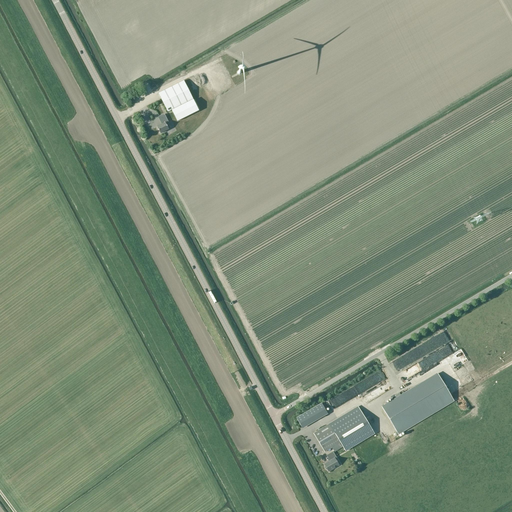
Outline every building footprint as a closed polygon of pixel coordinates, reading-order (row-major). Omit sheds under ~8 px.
[(184,81),(158,94),(168,112),(171,110),(193,99),(184,81)] [(193,99),(171,110),(177,121),(199,111),(193,99)] [(160,134),(169,129),(165,123),(168,122),(165,114),(159,117),(162,124),(157,127),(160,134)] [(458,311),(446,317),(448,320),(459,314),(458,311)] [(375,375),(372,377),(374,382),(385,377),(382,370),(374,374),(375,375)] [(454,401),(437,373),(381,406),(398,435),(454,401)] [(328,414),(325,410),(321,404),(296,418),(302,429),(328,414)] [(329,424),(313,433),(325,452),(332,448),(334,451),(342,446),(345,451),(374,434),(358,406),(329,424)] [(329,459),(328,462),(324,464),(325,466),(325,467),(325,468),(326,469),(326,470),(327,470),(328,470),(329,472),(339,466),(335,460),(337,459),(333,452),(326,455),(329,459)]
